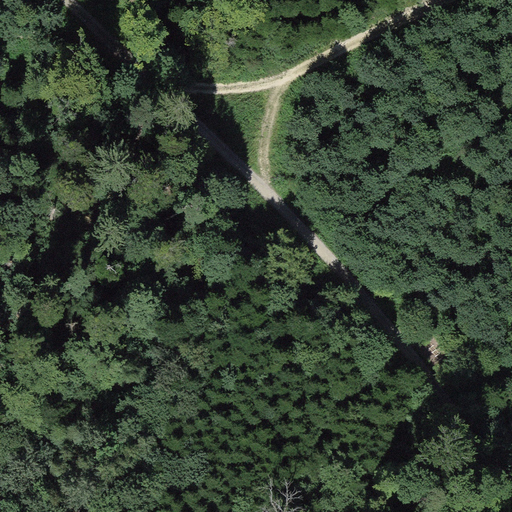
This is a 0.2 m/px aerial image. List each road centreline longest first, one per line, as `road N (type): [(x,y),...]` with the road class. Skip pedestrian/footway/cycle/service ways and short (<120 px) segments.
road 1 (track): [(511,491),(390,324),(66,0)]
road 2 (track): [(148,79),(218,87),(281,74),(433,0)]
